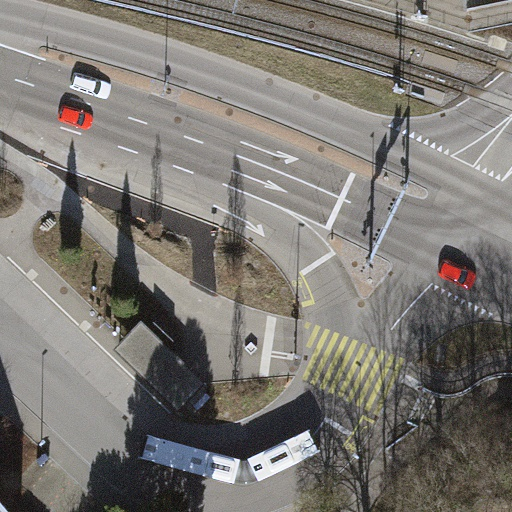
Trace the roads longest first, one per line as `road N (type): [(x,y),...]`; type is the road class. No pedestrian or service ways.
road 1 (secondary): [(490,197),(261,96),(69,31),(0,30)]
road 2 (residential): [(242,486),(181,486),(124,458),(43,374),(0,348)]
road 3 (secondary): [(0,71),(242,159)]
road 4 (secondary): [(242,159),(314,269),(359,372)]
road 5 (secondary): [(242,159),(353,205),(450,262)]
road 6 (residential): [(359,372),(309,443),(242,486)]
road 7 (residential): [(450,262),(359,372)]
